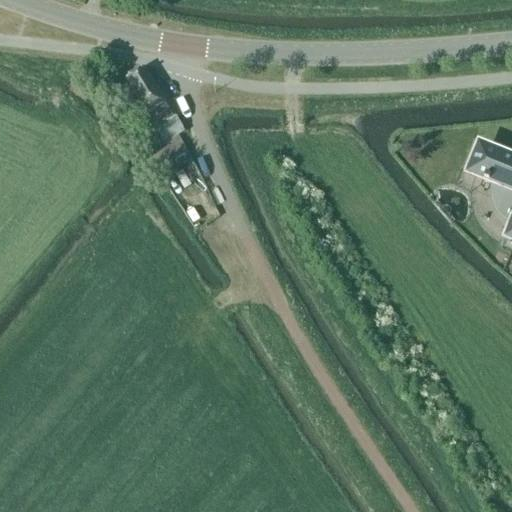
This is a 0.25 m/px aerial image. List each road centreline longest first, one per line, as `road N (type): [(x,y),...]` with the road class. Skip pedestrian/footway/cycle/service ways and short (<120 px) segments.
road 1 (tertiary): [(190,48),(319,56),(511,44)]
road 2 (unclassified): [(244,236),(192,111),(190,48)]
road 3 (tertiary): [(190,48),(8,0)]
